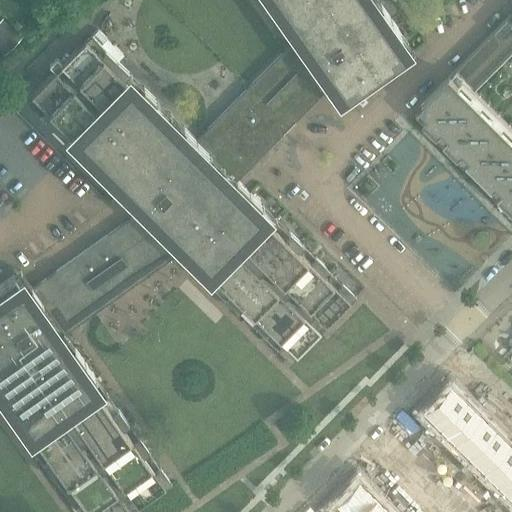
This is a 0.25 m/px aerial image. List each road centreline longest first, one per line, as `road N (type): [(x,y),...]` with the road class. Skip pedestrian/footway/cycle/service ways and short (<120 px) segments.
road 1 (residential): [(369,418),(511,278)]
road 2 (residential): [(277,511),(369,418)]
road 3 (residential): [(460,511),(369,418)]
